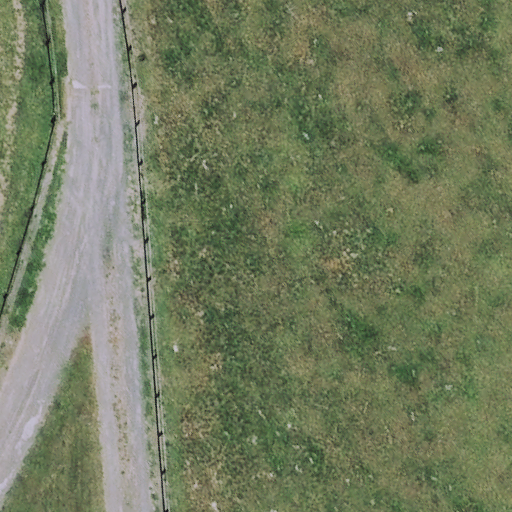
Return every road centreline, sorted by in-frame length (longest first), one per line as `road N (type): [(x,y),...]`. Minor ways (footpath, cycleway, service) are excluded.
road 1 (unknown): [(86,171),(115,511)]
road 2 (unknown): [(47,348),(86,171)]
road 3 (unknown): [(67,0),(86,171)]
road 4 (unknown): [(0,475),(47,348)]
